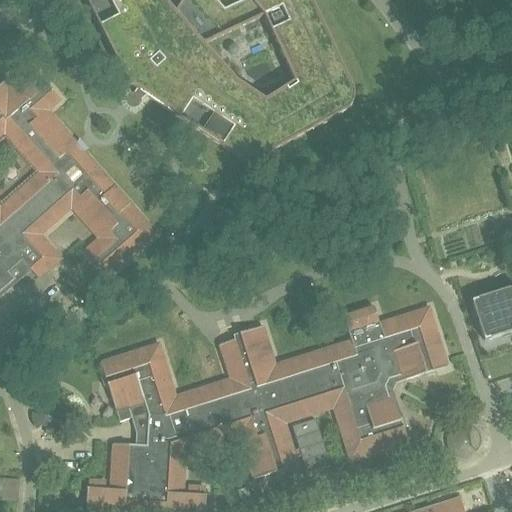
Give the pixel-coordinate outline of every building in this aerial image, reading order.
[(84,0),(92,15),(99,29),(125,79),(126,80),(126,81),(127,82),(127,83),(128,84),(129,85),(130,85),(130,86),(131,87),(132,87),(135,90),(133,93),(131,93),(129,93),(127,94),(126,96),(125,97),(124,99),(124,101),(124,103),(125,105),(126,106),(127,108),(129,108),(131,109),(133,109),(135,108),(136,107),(138,106),(139,105),(140,103),(140,101),(145,96),(147,97),(199,132),(215,143),(238,158),(240,160),(242,161),(245,161),(247,162),(249,162),(252,162),(254,162),(256,161),(258,160),(260,159),(344,113),(347,111),(349,109),(350,107),(352,105),(353,102),(354,99),(354,96),(354,94),(353,91),(352,88),(310,0),(84,0)] [(0,294),(29,269),(31,272),(38,280),(60,260),(40,237),(71,209),(99,240),(86,252),(107,276),(155,234),(106,178),(75,144),(47,113),(61,101),(39,76),(21,93),(8,79),(0,86),(0,294)] [(511,134),(511,120),(498,128),(504,139),(511,134)] [(511,289),(471,302),(484,342),(511,333),(511,289)] [(87,490),(85,511),(205,511),(206,497),(204,497),(205,488),(188,487),(187,496),(183,495),(185,456),(240,439),(254,481),(298,467),(296,460),(301,458),(306,475),(329,467),(315,422),(292,429),(299,451),(293,453),(285,425),(334,409),(350,461),(409,443),(393,393),(387,395),(385,388),(389,380),(396,378),(397,384),(425,375),(434,372),(447,368),(429,310),(380,325),(375,309),(343,319),(351,343),(275,367),(263,328),(239,335),(242,343),(235,345),(234,341),(219,346),(226,366),(234,364),(239,378),(230,381),(175,398),(158,346),(100,364),(104,378),(107,387),(116,415),(119,424),(131,420),(136,434),(135,446),(113,445),(111,491),(105,491),(106,481),(89,480),(88,490),(87,490)] [(58,389),(55,363),(38,364),(40,390),(58,389)] [(45,427),(44,434),(47,434),(53,434),(57,433),(61,430),(64,427),(67,422),(67,417),(67,412),(65,407),(63,403),(59,400),(54,398),(50,397),(45,398),(40,399),(37,401),(35,403),(40,408),(38,412),(31,411),(30,415),(30,420),(32,425),(35,428),(37,430),(41,425),(45,427)] [(474,429),(473,429),(472,428),(468,434),(470,449),(475,453),(476,454),(477,454),(477,453),(477,452),(478,452),(478,451),(479,451),(479,450),(479,449),(480,449),(480,448),(480,447),(480,446),(480,445),(481,444),(481,443),(481,442),(481,441),(480,440),(480,439),(480,438),(480,437),(479,436),(479,435),(479,434),(478,434),(478,433),(477,433),(477,432),(476,432),(476,431),(475,430),(474,429)] [(19,481),(0,479),(0,501),(18,503),(19,481)] [(464,511),(460,500),(421,511),(464,511)]
